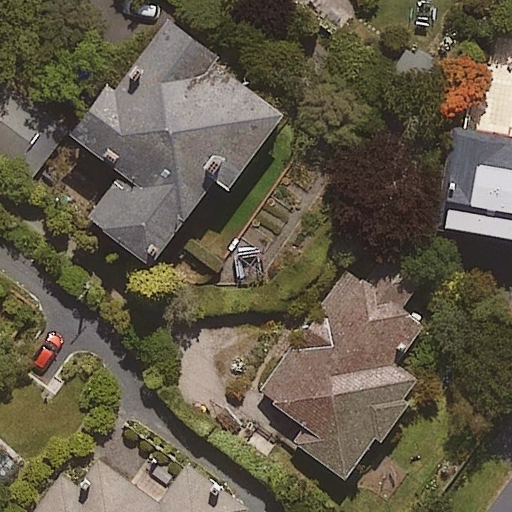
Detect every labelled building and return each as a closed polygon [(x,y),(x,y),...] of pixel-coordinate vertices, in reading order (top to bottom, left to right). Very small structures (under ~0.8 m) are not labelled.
[(216,33),(171,0),(163,0),(133,41),(126,35),(68,114),(122,154),(89,199),(149,244),(215,156),(229,166),(282,94),(210,40),(216,33)] [(68,125),(7,76),(0,84),(0,154),(27,176),(68,125)] [(444,227),(511,236),(511,145),(456,138),(444,227)] [(412,391),(404,385),(417,367),(394,350),(422,312),(401,297),(420,270),(383,243),(362,273),(345,261),(257,382),(306,417),(295,433),(343,469),(375,425),(383,431),(412,391)] [(185,456),(170,478),(111,436),(88,467),(72,455),(30,511),(232,511),(243,498),(185,456)] [(511,511),(511,470),(482,511),(511,511)]
